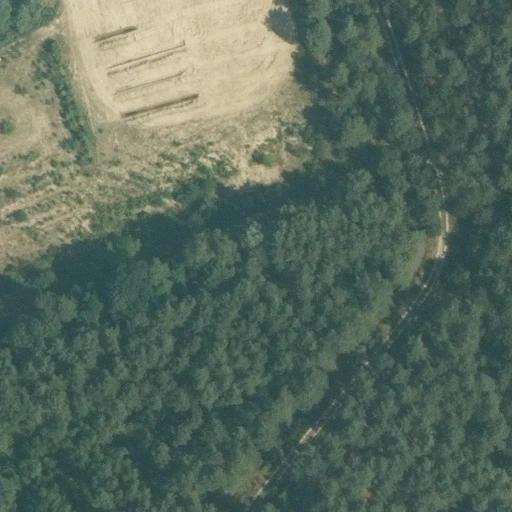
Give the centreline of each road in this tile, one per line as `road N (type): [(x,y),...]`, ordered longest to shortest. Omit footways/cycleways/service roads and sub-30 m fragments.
road 1 (unknown): [(263,511),(426,314),(494,210),(490,163),(438,0)]
road 2 (track): [(377,0),(439,202),(434,276),(247,511)]
